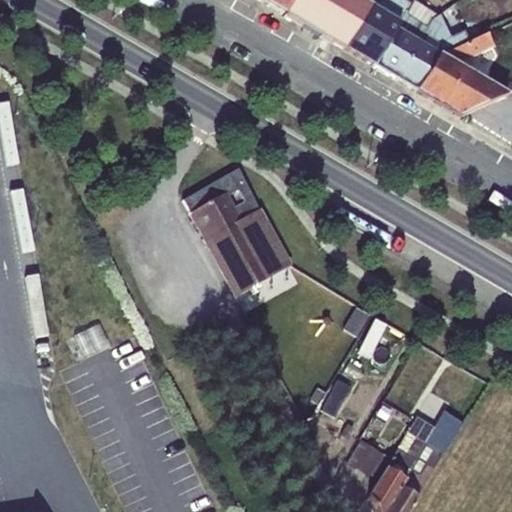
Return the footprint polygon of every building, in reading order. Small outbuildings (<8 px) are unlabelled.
[(260,0),(260,2),(281,15),(290,0),(260,0)] [(358,0),(290,0),(281,15),(342,50),(372,0),(360,0),(360,1),(358,0)] [(372,0),(342,50),(370,67),(409,5),(400,0),(395,0),(394,2),(391,0),(372,0)] [(409,5),(370,67),(392,80),(430,23),(438,18),(411,1),(409,5)] [(430,23),(392,80),(414,92),(436,57),(467,44),(461,33),(447,39),(438,18),(430,23)] [(436,57),(414,92),(457,118),(505,97),(453,65),(491,48),(485,36),(467,44),(436,57)] [(232,209),(250,199),(236,170),(216,181),(232,209)] [(232,209),(216,181),(182,201),(181,201),(233,296),(287,266),(257,212),(250,199),(232,209)] [(368,317),(354,309),(340,330),(355,339),(368,317)] [(336,381),(319,413),(331,419),(348,388),(336,381)] [(412,461),(381,511),(406,511),(461,425),(442,412),(431,429),(412,461)] [(389,460),(376,481),(366,499),(373,511),(381,511),(412,461),(431,429),(414,419),(389,460)] [(368,477),(381,455),(359,442),(345,463),(367,477),(368,477)] [(381,455),(368,477),(376,481),(389,460),(381,455)]
